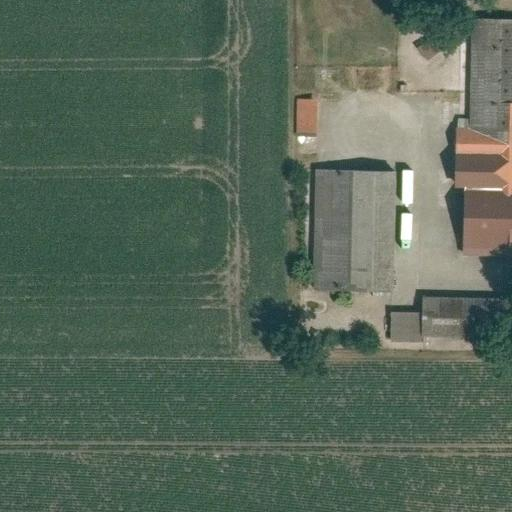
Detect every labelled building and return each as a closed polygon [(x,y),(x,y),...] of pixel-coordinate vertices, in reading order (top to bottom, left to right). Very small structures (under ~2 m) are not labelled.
[(511,17),(469,17),(467,127),(454,127),(453,191),(457,191),(511,191),(511,17)] [(430,39),(420,48),(432,62),(443,54),(430,39)] [(313,132),(314,98),(295,97),(295,132),(313,132)] [(387,169),(312,168),(310,289),(385,290),(387,169)] [(456,243),(511,243),(511,191),(457,191),(456,243)] [(480,296),(419,295),(419,311),(419,335),(479,336),(480,296)] [(389,311),(388,338),(419,338),(419,335),(419,311),(389,311)]
